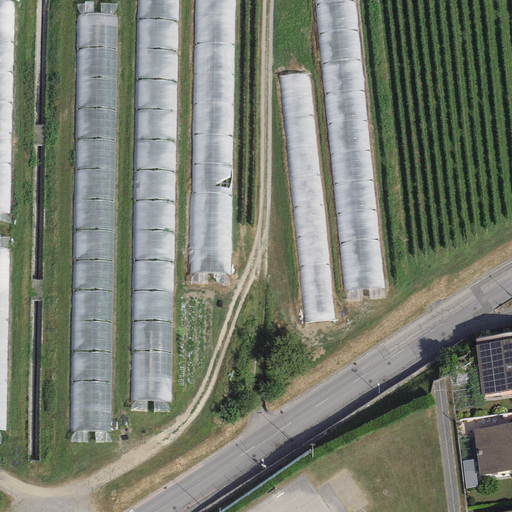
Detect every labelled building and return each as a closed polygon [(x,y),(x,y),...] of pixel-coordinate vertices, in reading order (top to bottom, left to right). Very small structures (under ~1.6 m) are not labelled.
[(173,0),(145,0),(139,435),(167,435),(173,0)] [(212,0),(183,0),(179,411),(209,411),(212,0)] [(252,0),(222,0),(216,330),(246,330),(252,0)] [(360,0),(317,0),(347,304),(389,300),(360,0)] [(14,10),(0,9),(0,218),(9,219),(14,10)] [(109,37),(78,37),(72,425),(102,425),(109,37)] [(309,82),(277,86),(302,329),(334,326),(309,82)] [(9,261),(0,261),(0,433),(5,434),(9,261)] [(511,334),(473,339),(481,395),(511,391),(511,334)] [(511,424),(472,429),(478,476),(511,471),(511,424)]
